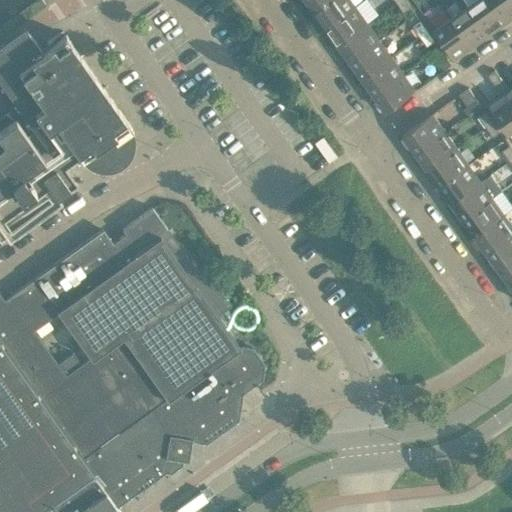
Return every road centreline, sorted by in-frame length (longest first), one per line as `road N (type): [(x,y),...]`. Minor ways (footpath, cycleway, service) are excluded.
road 1 (tertiary): [(371,439),(350,353),(200,145)]
road 2 (residential): [(508,345),(367,144)]
road 3 (residential): [(0,275),(89,209),(200,145)]
road 4 (secondary): [(371,439),(292,456),(209,511)]
road 5 (tertiary): [(200,145),(96,0)]
road 6 (residential): [(367,144),(263,0)]
road 7 (residential): [(367,144),(511,41)]
road 8 (secondary): [(511,382),(440,427),(371,439)]
road 9 (secondary): [(374,465),(461,443),(511,411)]
road 10 (secondary): [(253,511),(300,481),(374,465)]
